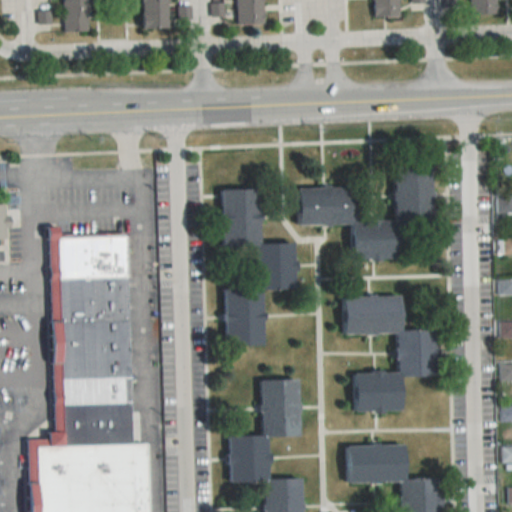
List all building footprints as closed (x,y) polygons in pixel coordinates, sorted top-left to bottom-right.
[(81,0),(55,0),(56,32),(82,32),(81,0)] [(160,0),(132,0),(133,29),(161,28),(160,0)] [(257,0),(229,0),(231,24),(258,23),(257,0)] [(393,0),(366,0),(367,16),(394,16),(393,0)] [(464,0),(465,14),(492,13),(491,0),(464,0)] [(343,260),(408,259),(407,245),(426,245),(424,167),(386,167),(387,219),(349,219),(349,186),(289,187),(290,225),(343,224),(343,260)] [(256,344),(255,288),(288,288),(287,242),(253,242),(253,188),(214,189),(214,245),(248,245),(248,287),(217,287),(218,344),(256,344)] [(0,204),(0,240),(6,240),(6,227),(18,227),(18,219),(5,219),(4,204),(0,204)] [(142,511),(141,443),(127,443),(121,235),(54,237),(54,231),(44,232),(44,238),(46,238),(48,319),(47,319),(48,360),(50,360),(52,431),(46,431),(46,439),(25,439),(26,481),(24,481),(24,511),(142,511)] [(508,294),(509,281),(497,280),(496,294),(508,294)] [(335,334),(389,334),(390,372),(346,372),(346,412),(396,411),(395,376),(429,376),(428,330),(394,330),(394,296),(335,296),(335,334)] [(294,511),(294,478),(262,478),(261,436),(293,435),(292,378),(253,379),(254,435),(221,435),(222,482),(256,482),(256,511),(294,511)] [(421,511),(433,511),(432,478),(397,478),(396,444),(338,445),(339,483),(393,482),(393,511),(421,511)]
